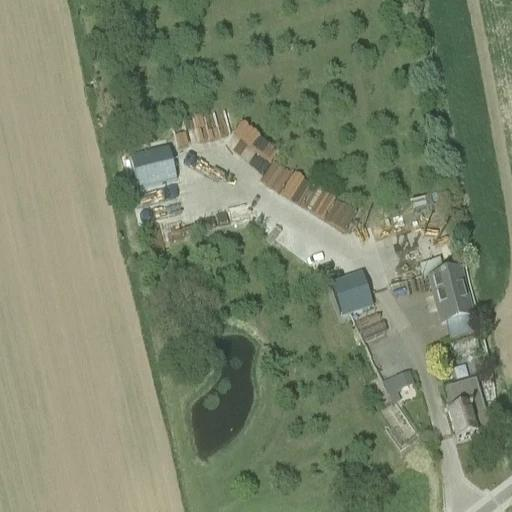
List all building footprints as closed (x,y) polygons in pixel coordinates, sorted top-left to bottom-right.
[(168,152),(129,162),(137,193),(175,183),(168,152)] [(318,215),(343,231),(354,213),(329,197),(318,215)] [(472,320),(460,274),(429,281),(441,328),(472,320)] [(361,277),(330,287),(341,321),(372,311),(361,277)] [(408,376),(382,385),(393,407),(399,405),(395,396),(399,395),(398,393),(413,388),(408,376)] [(441,392),(448,415),(455,443),(488,434),(477,392),(475,383),(441,392)]
